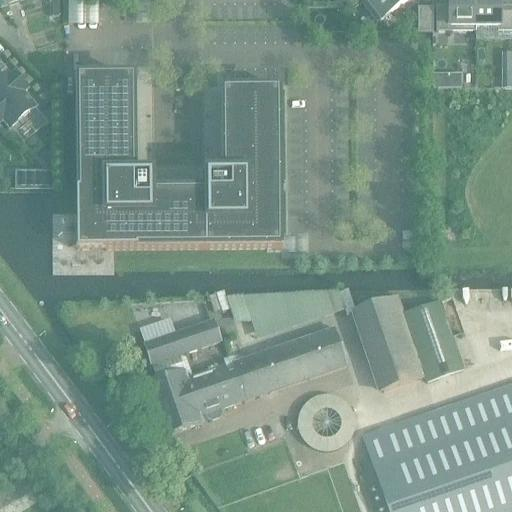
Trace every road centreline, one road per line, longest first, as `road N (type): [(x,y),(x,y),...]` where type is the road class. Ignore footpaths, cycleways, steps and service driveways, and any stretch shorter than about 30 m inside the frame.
road 1 (secondary): [(78,413),(0,316)]
road 2 (secondary): [(148,511),(78,413)]
